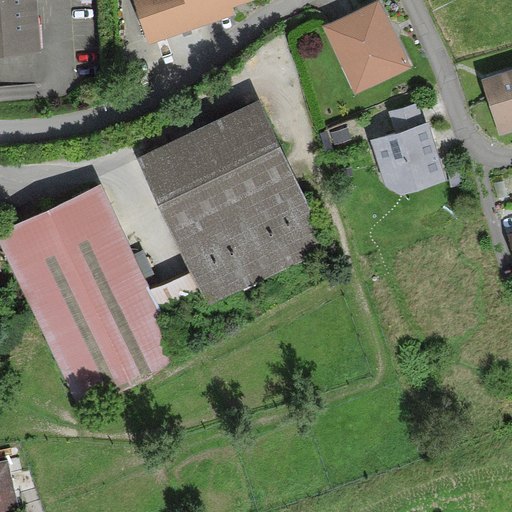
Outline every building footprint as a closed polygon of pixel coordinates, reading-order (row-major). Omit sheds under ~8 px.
[(0,0),(0,43),(39,41),(36,0),(0,0)] [(232,0),(137,0),(151,38),(235,11),(232,0)] [(412,65),(380,0),(369,0),(324,21),(357,91),(412,65)] [(511,65),(484,74),(502,132),(511,128),(511,65)] [(258,93),(138,150),(209,300),(329,243),(258,93)] [(406,187),(447,173),(436,143),(427,117),(372,134),(385,180),(406,187)] [(103,179),(0,225),(0,234),(79,408),(185,360),(103,179)] [(8,456),(0,457),(0,508),(18,505),(8,456)]
